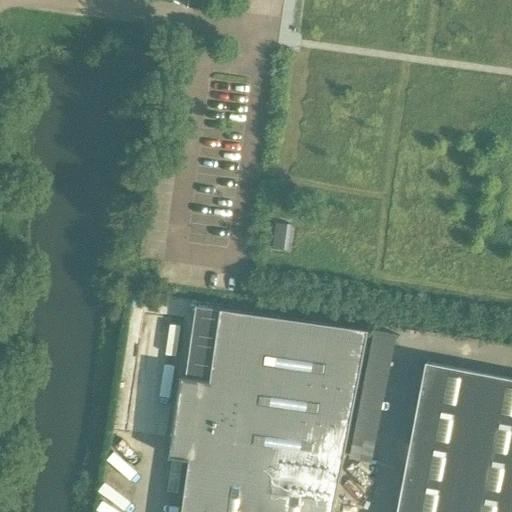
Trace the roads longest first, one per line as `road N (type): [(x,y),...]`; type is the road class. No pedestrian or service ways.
road 1 (unknown): [(378,511),(400,414),(418,380),(447,372),(511,388)]
road 2 (unknown): [(154,511),(188,319)]
